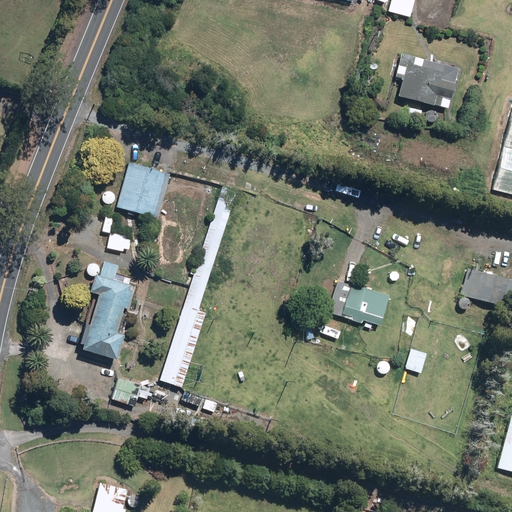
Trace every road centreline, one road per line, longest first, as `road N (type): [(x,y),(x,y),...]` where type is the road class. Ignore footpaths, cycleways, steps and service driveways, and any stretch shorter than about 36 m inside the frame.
road 1 (unknown): [(67,110),(480,239)]
road 2 (secondary): [(0,300),(21,225),(111,0)]
